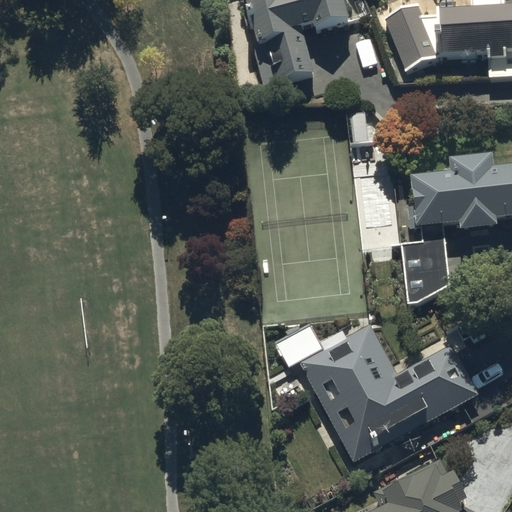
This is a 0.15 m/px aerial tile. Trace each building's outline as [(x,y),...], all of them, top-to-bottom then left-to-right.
[(339,0),(244,0),(258,45),(253,47),(264,87),(312,74),(299,28),(313,24),(314,28),(345,20),(339,0)] [(485,52),(485,61),(486,79),(511,78),(511,0),(470,0),(471,10),(435,11),(435,17),(421,18),(417,6),(384,20),(404,72),(438,59),(438,54),(485,52)] [(511,218),(511,165),(493,167),(492,156),(487,156),(486,153),(455,156),(455,159),(448,160),(449,174),(408,177),(411,207),(405,208),(407,229),(420,228),(422,243),(400,245),(406,306),(416,305),(449,287),(443,226),(457,224),(458,232),(495,227),(494,220),(511,218)] [(370,327),(298,365),(353,465),(478,398),(451,346),(396,376),(370,327)] [(466,511),(463,509),(463,501),(464,500),(451,473),(447,475),(440,461),(374,495),(378,502),(357,511),(466,511)]
